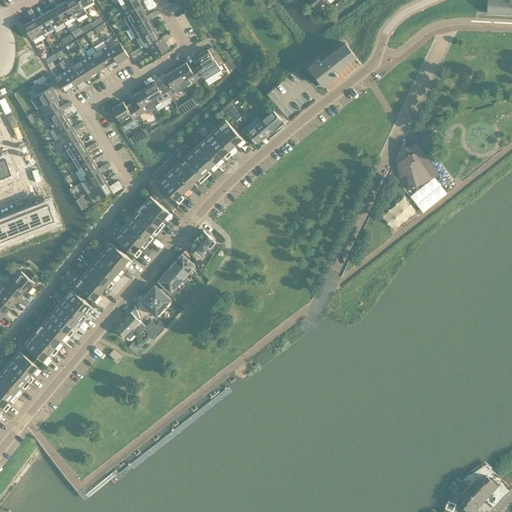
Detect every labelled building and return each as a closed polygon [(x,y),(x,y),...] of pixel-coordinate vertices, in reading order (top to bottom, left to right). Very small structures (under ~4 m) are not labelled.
[(78,0),(67,0),(65,1),(74,16),(76,20),(87,13),(83,7),(82,7),(78,0)] [(128,0),(121,5),(127,15),(142,7),(137,0),(128,0)] [(307,0),(314,9),(325,0),(307,0)] [(511,14),(511,4),(511,3),(511,0),(487,0),(487,13),(511,14)] [(51,4),(53,8),(55,7),(64,22),(74,16),(65,1),(57,6),(54,2),(51,4)] [(55,7),(53,8),(45,13),(53,28),(64,22),(55,7)] [(123,17),(129,28),(148,17),(147,16),(142,7),(127,15),(123,17)] [(36,18),(34,14),(30,16),(32,20),(34,19),(43,34),(53,28),(45,13),(36,18)] [(135,38),(139,36),(154,28),(149,19),(153,17),(151,13),(147,16),(148,17),(129,28),(135,38)] [(32,40),(43,34),(34,19),(32,20),(23,25),(32,40)] [(90,22),(81,28),(84,32),(93,26),(90,22)] [(159,38),(154,28),(139,36),(145,47),(148,45),(160,38),(159,38)] [(163,36),(159,38),(160,38),(148,45),(154,56),(169,47),(163,36)] [(119,42),(109,48),(116,60),(115,60),(117,63),(128,56),(119,42)] [(322,86),(337,74),(335,71),(355,56),(345,43),(321,61),(319,59),(309,67),(319,80),(318,80),(318,81),(317,82),(317,83),(317,84),(318,85),(319,86),(320,86),(321,86),(322,86)] [(107,45),(97,51),(106,66),(115,60),(116,60),(109,48),(107,45)] [(195,66),(202,76),(204,80),(212,75),(210,71),(218,66),(207,49),(196,56),(200,62),(195,66)] [(86,58),(95,72),(106,66),(97,51),(88,57),(86,52),(82,55),(85,59),(86,58)] [(76,64),(85,79),(95,72),(86,58),(85,59),(76,64)] [(228,61),(224,63),(229,70),(232,68),(228,61)] [(186,62),(175,69),(186,86),(202,76),(195,66),(190,69),(186,62)] [(62,67),(64,72),(66,71),(75,85),(85,79),(76,64),(68,69),(65,65),(62,67)] [(186,86),(175,69),(165,76),(166,78),(161,81),(170,96),(186,86)] [(64,92),(75,85),(66,71),(64,72),(55,77),(64,92)] [(46,80),(33,88),(37,95),(51,86),(46,80)] [(154,82),(144,89),(154,105),(170,96),(161,81),(156,84),(154,82)] [(37,95),(43,105),(44,106),(55,99),(58,97),(51,86),(37,95)] [(252,91),(247,87),(240,94),(244,98),(252,91)] [(137,102),(132,105),(138,115),(154,105),(144,89),(133,95),(137,102)] [(37,95),(30,99),(37,109),(40,107),(43,105),(37,95)] [(44,106),(43,105),(40,107),(47,118),(61,109),(60,107),(55,99),(44,106)] [(122,125),(138,115),(132,105),(127,108),(123,102),(112,109),(122,125)] [(62,111),(67,108),(64,104),(60,107),(61,109),(47,118),(53,128),(68,119),(62,111)] [(234,108),(228,113),(236,122),(241,117),(234,108)] [(262,121),(270,131),(282,121),(273,111),(262,121)] [(31,114),(27,116),(32,123),(35,121),(31,114)] [(73,127),(68,119),(53,128),(59,138),(74,129),(73,127)] [(218,126),(233,143),(235,141),(240,147),(245,141),(225,120),(218,126)] [(262,121),(247,133),(256,143),(270,131),(262,121)] [(417,125),(421,135),(428,134),(425,123),(417,125)] [(77,125),(73,127),(74,129),(59,138),(66,148),(80,139),(75,131),(79,128),(77,125)] [(218,126),(212,133),(232,154),(237,149),(232,144),(233,143),(218,126)] [(138,133),(129,138),(132,144),(142,139),(138,133)] [(227,159),(232,154),(212,133),(205,139),(220,155),(222,153),(227,159)] [(86,148),(80,139),(66,148),(72,159),(87,150),(86,148)] [(205,139),(198,145),(218,166),(224,162),(219,156),(220,155),(205,139)] [(403,140),(396,157),(397,163),(396,163),(399,178),(400,178),(401,177),(402,176),(404,187),(416,185),(430,178),(430,179),(433,178),(432,177),(438,174),(429,160),(429,159),(421,146),(420,147),(418,144),(412,146),(411,145),(405,147),(403,140)] [(213,171),(218,166),(198,145),(192,151),(207,167),(208,166),(213,171)] [(90,146),(86,148),(87,150),(72,159),(79,169),(93,160),(88,152),(92,149),(90,146)] [(192,151),(185,157),(205,179),(210,174),(205,168),(207,167),(192,151)] [(5,156),(0,158),(0,174),(3,182),(13,178),(5,156)] [(200,183),(205,179),(185,157),(179,163),(194,179),(195,178),(200,183)] [(439,174),(429,159),(429,160),(438,174),(432,177),(433,178),(439,174)] [(98,169),(93,160),(79,169),(85,179),(99,170),(98,169)] [(179,163),(172,169),(192,191),(197,186),(192,181),(194,179),(179,163)] [(101,172),(105,170),(103,166),(98,169),(99,170),(85,179),(81,182),(87,192),(106,181),(101,172)] [(172,169),(165,175),(180,192),(182,190),(187,196),(192,191),(172,169)] [(179,193),(180,192),(165,175),(158,182),(178,203),(184,198),(179,193)] [(404,187),(402,176),(401,177),(400,178),(401,188),(408,187),(408,190),(430,179),(430,178),(416,185),(404,187)] [(109,186),(106,181),(87,192),(94,203),(112,192),(113,193),(122,188),(118,181),(109,186)] [(150,196),(144,204),(161,218),(162,216),(168,221),(173,215),(150,196)] [(44,204),(36,207),(45,228),(56,224),(54,219),(48,202),(44,204)] [(144,204),(138,210),(160,229),(165,224),(159,219),(161,218),(144,204)] [(36,207),(25,212),(33,233),(45,228),(36,207)] [(156,235),(160,229),(138,210),(132,217),(149,231),(150,230),(156,235)] [(25,212),(14,216),(22,237),(23,237),(22,235),(32,231),(33,233),(25,212)] [(14,216),(3,220),(11,242),(22,237),(14,216)] [(132,217),(126,224),(149,243),(153,238),(148,233),(149,231),(132,217)] [(3,220),(0,221),(0,245),(11,242),(3,220)] [(126,224),(121,231),(137,245),(139,244),(144,248),(149,243),(126,224)] [(214,239),(203,230),(190,245),(189,245),(200,255),(200,254),(207,246),(210,248),(215,242),(213,240),(214,239)] [(136,247),(137,245),(121,231),(114,238),(137,257),(142,252),(136,247)] [(111,243),(104,250),(121,264),(123,263),(128,267),(133,262),(111,243)] [(99,257),(121,276),(125,271),(120,266),(121,264),(104,250),(99,257)] [(184,251),(176,260),(192,274),(195,271),(191,267),(194,264),(188,258),(190,257),(184,251)] [(99,257),(93,264),(110,278),(111,277),(116,281),(121,276),(99,257)] [(192,274),(176,260),(170,267),(182,278),(185,275),(189,278),(192,274)] [(93,264),(87,271),(109,290),(114,284),(108,280),(110,278),(93,264)] [(170,267),(164,273),(180,288),(183,284),(180,281),(182,278),(170,267)] [(25,289),(25,290),(28,292),(39,278),(30,270),(26,275),(21,271),(14,279),(25,289)] [(87,271),(81,278),(98,292),(99,290),(105,295),(109,290),(87,271)] [(177,291),(180,288),(164,273),(158,280),(171,291),(173,288),(177,291)] [(19,296),(25,290),(25,289),(14,279),(11,277),(4,285),(18,297),(19,296)] [(97,293),(98,292),(81,278),(75,285),(97,304),(102,298),(97,293)] [(171,298),(155,284),(140,301),(156,315),(171,298)] [(17,299),(20,302),(23,299),(19,296),(18,297),(4,285),(0,289),(0,296),(11,306),(17,299)] [(71,289),(65,297),(82,311),(83,309),(89,314),(94,308),(71,289)] [(0,310),(4,314),(5,312),(11,306),(0,296),(0,310)] [(59,304),(82,323),(86,317),(80,313),(82,311),(65,297),(59,304)] [(59,304),(53,310),(70,325),(71,323),(77,328),(82,323),(59,304)] [(142,330),(146,326),(139,320),(140,319),(135,307),(131,311),(115,327),(125,337),(126,336),(130,339),(135,334),(140,328),(142,330)] [(9,315),(5,312),(4,314),(0,310),(0,318),(3,315),(7,319),(9,315)] [(53,310),(47,317),(70,336),(74,331),(69,326),(70,325),(53,310)] [(47,317),(42,324),(58,338),(60,337),(65,342),(70,336),(47,317)] [(151,320),(146,326),(153,332),(149,336),(152,339),(156,335),(161,329),(151,320)] [(42,324),(36,331),(58,350),(63,345),(57,340),(58,338),(42,324)] [(36,331),(30,338),(47,352),(48,351),(54,355),(58,350),(36,331)] [(148,336),(141,342),(145,346),(152,340),(148,336)] [(45,354),(47,352),(30,338),(24,345),(46,364),(51,358),(45,354)] [(145,348),(139,342),(136,346),(133,343),(129,347),(138,356),(145,348)] [(113,349),(109,354),(117,361),(121,356),(113,349)] [(19,350),(13,358),(30,372),(31,370),(37,375),(42,369),(19,350)] [(13,358),(7,364),(30,384),(34,378),(29,374),(30,372),(13,358)] [(7,364),(1,371),(18,386),(20,384),(25,389),(30,384),(7,364)] [(1,371),(0,372),(0,382),(18,397),(22,392),(17,387),(18,386),(1,371)] [(0,382),(0,393),(7,399),(8,398),(13,403),(18,397),(0,382)] [(5,401),(7,399),(0,393),(0,406),(6,412),(11,406),(5,401)] [(493,478),(491,480),(487,475),(482,481),(477,476),(468,485),(485,500),(493,491),(494,490),(497,487),(498,486),(500,484),(493,478)] [(465,511),(473,511),(485,500),(468,485),(464,489),(460,494),(465,499),(460,504),(465,508),(463,510),(465,511)]
